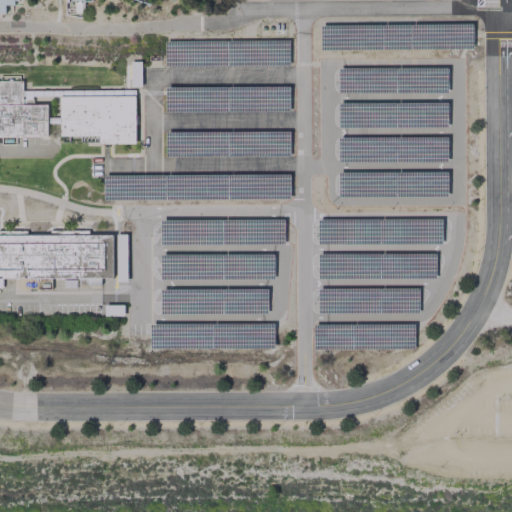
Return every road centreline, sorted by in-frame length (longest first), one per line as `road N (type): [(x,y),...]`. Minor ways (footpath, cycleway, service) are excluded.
road 1 (residential): [(0,403),(303,406),(376,395),(426,367),(477,310),(494,259),(498,16)]
road 2 (residential): [(303,406),(302,7)]
